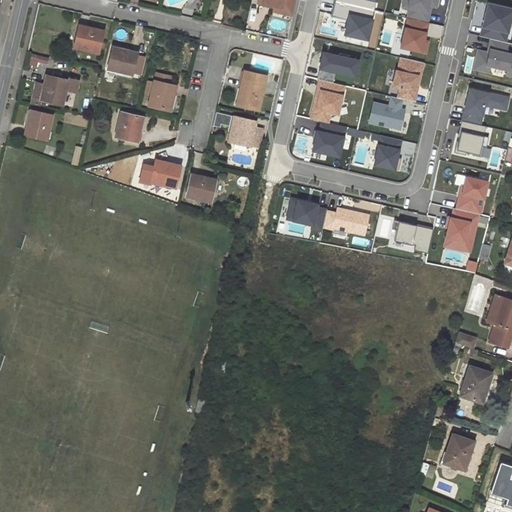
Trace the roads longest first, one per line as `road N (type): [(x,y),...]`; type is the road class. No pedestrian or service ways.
road 1 (residential): [(399,191),(290,167),(280,157),(312,0)]
road 2 (residential): [(458,0),(419,179),(399,191)]
road 3 (residential): [(62,0),(224,34)]
